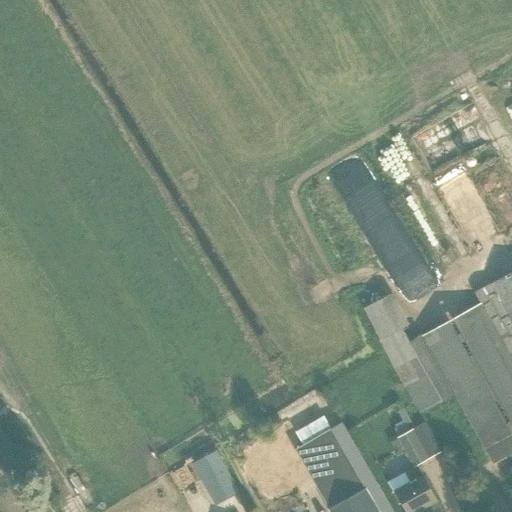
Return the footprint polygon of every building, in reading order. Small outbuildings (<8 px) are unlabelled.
[(474,165),(481,159),(473,149),(453,165),(467,183),(481,173),(474,165)] [(345,183),(332,188),(357,247),(370,241),(345,183)] [(472,227),(447,236),(458,265),(482,256),(472,227)] [(436,276),(414,234),(392,246),(414,287),(436,276)] [(511,270),(475,292),(481,303),(423,336),(421,333),(417,335),(391,291),(362,308),(420,412),(454,394),(494,464),(511,453),(511,270)] [(333,407),(303,424),(309,435),(339,417),(333,407)] [(330,511),(396,511),(344,420),(295,448),(330,511)] [(425,422),(413,429),(428,457),(441,450),(425,422)] [(414,465),(428,457),(413,429),(399,437),(414,465)] [(215,504),(238,493),(216,450),(193,462),(215,504)] [(418,466),(406,472),(388,482),(393,491),(399,503),(402,502),(407,511),(415,511),(437,500),(418,466)]
